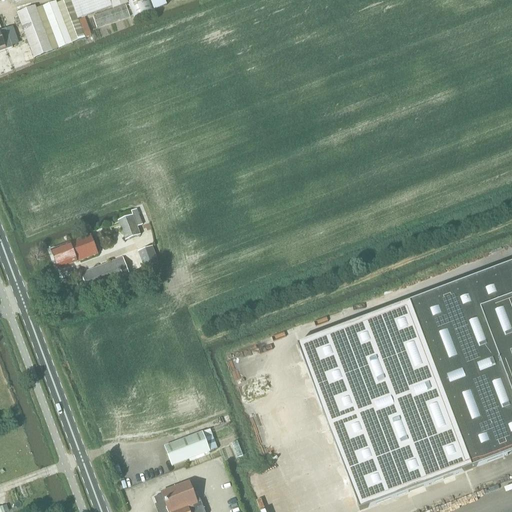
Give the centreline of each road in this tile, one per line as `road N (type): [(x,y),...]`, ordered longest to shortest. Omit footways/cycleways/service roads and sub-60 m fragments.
road 1 (primary): [(102,511),(0,239)]
road 2 (unclassified): [(0,284),(84,511)]
